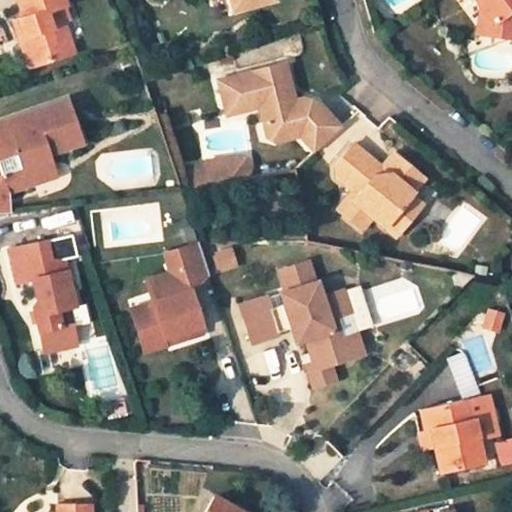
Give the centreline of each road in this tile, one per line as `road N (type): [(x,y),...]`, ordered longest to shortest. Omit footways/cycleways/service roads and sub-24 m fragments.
road 1 (residential): [(320,511),(288,471),(231,452),(55,434),(22,419),(0,387)]
road 2 (residential): [(511,190),(360,58),(341,0)]
